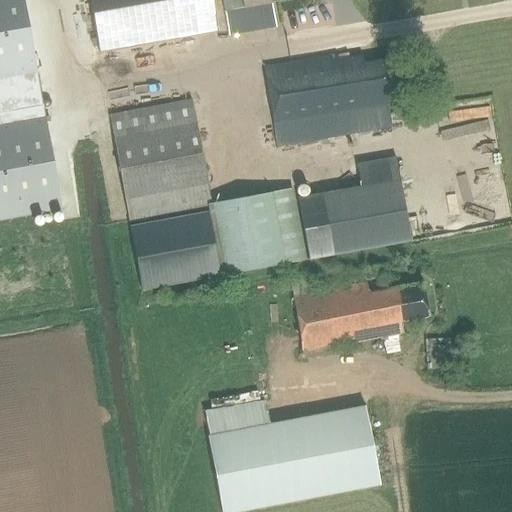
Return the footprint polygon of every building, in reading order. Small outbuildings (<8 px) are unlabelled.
[(23,0),(0,0),(0,80),(35,73),(36,73),(23,0)] [(211,0),(89,0),(99,53),(217,32),(215,18),(211,0)] [(243,0),(245,10),(273,5),(272,0),(243,0)] [(379,50),(260,69),(273,148),(392,129),(379,50)] [(35,73),(0,80),(0,124),(43,117),(35,73)] [(190,100),(108,115),(112,135),(128,219),(210,204),(190,100)] [(0,124),(0,218),(61,208),(45,123),(50,122),(49,117),(44,118),(44,117),(43,117),(0,124)] [(361,188),(299,199),(309,259),(411,241),(395,151),(386,152),(387,158),(365,162),(370,187),(361,188)] [(212,207),(128,223),(141,290),(224,275),(304,260),(291,189),(271,193),(211,203),(212,207)] [(370,278),(381,276),(380,266),(368,268),(370,278)] [(401,321),(429,316),(424,283),(371,291),(369,282),(293,297),(304,352),(402,333),(401,321)] [(429,370),(452,367),(449,338),(426,341),(429,370)] [(240,511),(380,486),(365,408),(365,407),(270,425),(265,400),(205,412),(210,436),(208,436),(222,511),(240,511)]
